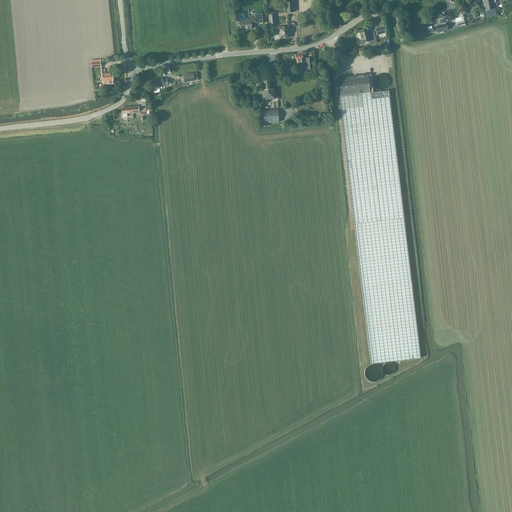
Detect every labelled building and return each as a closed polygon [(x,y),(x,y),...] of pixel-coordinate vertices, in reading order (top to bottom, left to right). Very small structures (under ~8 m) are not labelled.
[(293,2),(292,2),(291,0),(287,0),(287,2),(285,2),(286,12),(294,12),(293,2)] [(475,0),(477,3),(482,1),(485,11),(486,18),(497,16),(495,8),(492,0),(475,0)] [(445,22),(454,20),(452,10),(448,11),(445,12),(444,11),(442,12),(438,13),(441,24),(435,26),(437,33),(441,32),(442,34),(444,33),(443,31),(448,30),(446,23),(445,22)] [(252,29),(251,26),(255,25),(255,17),(246,18),(247,21),(239,21),(240,32),(248,31),(248,30),(252,29)] [(278,39),(290,38),(289,26),(278,27),(278,39)] [(375,29),(377,35),(386,33),(384,27),(375,29)] [(359,31),(362,43),(370,40),(370,41),(376,39),(374,32),(368,33),(367,29),(359,31)] [(299,36),(300,41),(311,38),(310,33),(299,36)] [(306,58),(305,59),(303,59),(302,54),(295,55),(296,63),(297,66),(301,65),(301,62),(306,62),(307,69),(313,68),(312,57),(306,58)] [(390,80),(390,78),(390,77),(389,75),(388,74),(387,73),(386,72),(384,72),(383,72),(381,72),(379,72),(378,73),(377,74),(376,75),(375,77),(375,78),(375,79),(375,81),(375,82),(376,84),(377,85),(378,86),(379,87),(381,87),(382,88),(384,87),(386,87),(387,86),(388,85),(389,84),(390,83),(390,81),(390,80)] [(103,85),(108,84),(108,85),(113,84),(113,81),(112,73),(102,74),(102,82),(103,82),(103,85)] [(184,82),(194,81),(193,73),(183,75),(184,82)] [(368,74),(338,78),(340,96),(341,96),(339,97),(354,224),(371,364),(420,358),(404,218),(389,91),(370,93),(370,92),(368,74)] [(160,90),(159,87),(168,85),(167,79),(160,80),(160,79),(152,80),(150,81),(150,83),(150,84),(152,84),(152,85),(153,85),(153,88),(154,91),(160,90)] [(264,81),(265,90),(261,90),(262,100),(263,100),(263,103),(267,102),(267,100),(272,99),(275,99),(274,89),(271,89),(270,80),(264,81)] [(127,117),(127,113),(140,112),(140,114),(147,113),(146,101),(141,102),(142,106),(122,108),(123,114),(123,118),(127,117)] [(263,123),(279,122),(278,110),(262,111),(263,123)]
